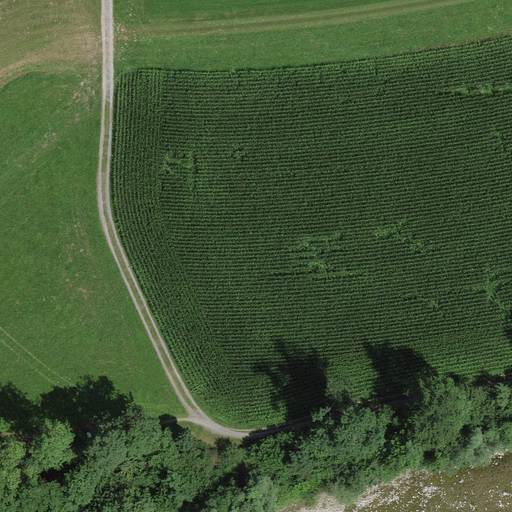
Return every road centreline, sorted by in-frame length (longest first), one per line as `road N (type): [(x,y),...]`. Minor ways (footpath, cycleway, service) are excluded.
road 1 (track): [(64,511),(135,462),(190,437),(284,427),(511,378)]
road 2 (track): [(221,432),(129,275),(108,220),(107,0)]
